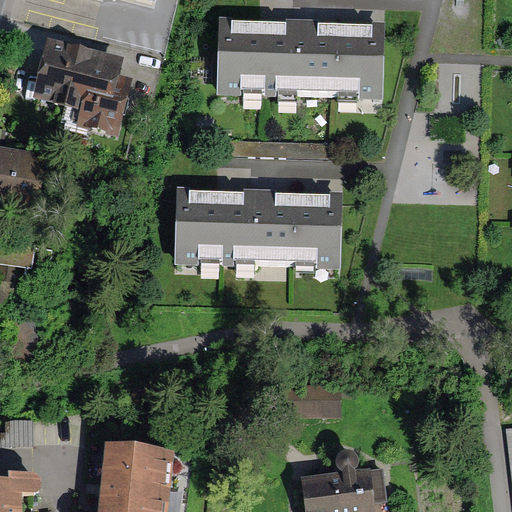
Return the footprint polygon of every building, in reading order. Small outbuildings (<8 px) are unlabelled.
[(224,24),(222,90),(377,95),(380,29),(224,24)] [(120,60),(51,43),(39,95),(84,106),(80,124),(115,132),(127,80),(116,77),(120,60)] [(49,158),(0,150),(0,195),(42,202),(49,158)] [(179,196),(177,263),(338,269),(341,201),(179,196)] [(0,299),(22,304),(32,247),(0,241),(0,299)] [(8,429),(13,452),(35,447),(30,424),(8,429)] [(0,511),(176,511),(181,463),(122,457),(116,511),(39,511),(39,494),(0,494),(0,511)] [(340,475),(361,471),(359,458),(337,462),(340,475)] [(308,481),(311,511),(373,511),(368,473),(308,481)]
